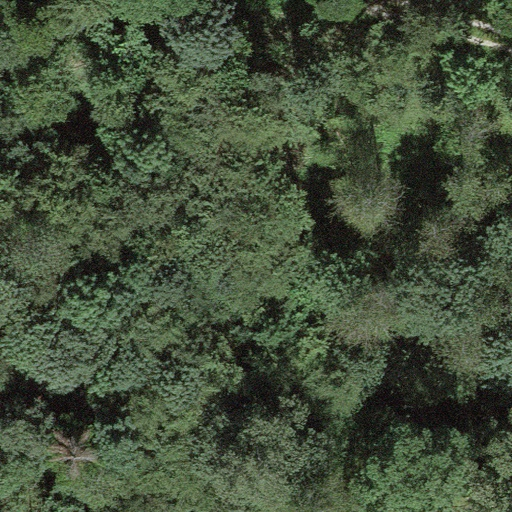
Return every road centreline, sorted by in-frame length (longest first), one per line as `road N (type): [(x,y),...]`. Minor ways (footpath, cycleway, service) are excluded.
road 1 (track): [(511,78),(257,4),(169,0)]
road 2 (track): [(126,0),(74,11),(0,44)]
